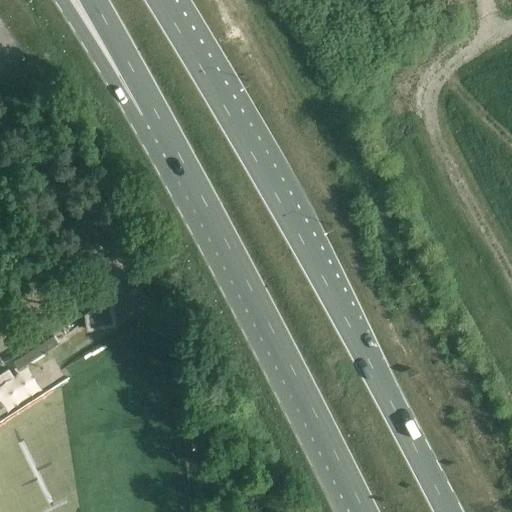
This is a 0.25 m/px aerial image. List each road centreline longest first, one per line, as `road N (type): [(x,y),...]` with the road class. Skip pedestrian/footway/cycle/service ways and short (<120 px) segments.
road 1 (primary): [(445,511),(278,200),(158,0)]
road 2 (primary): [(155,117),(364,511)]
road 3 (unclassified): [(0,353),(130,269)]
road 4 (primary): [(61,0),(155,117)]
road 5 (primary): [(90,0),(155,117)]
